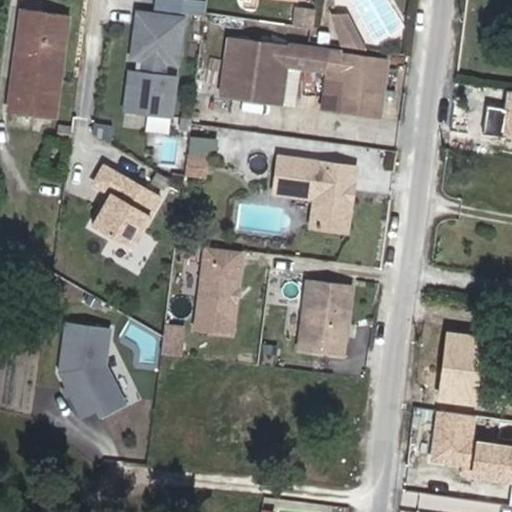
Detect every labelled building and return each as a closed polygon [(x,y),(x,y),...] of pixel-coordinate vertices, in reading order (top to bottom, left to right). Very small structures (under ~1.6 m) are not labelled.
[(178,59),(184,14),(138,8),(133,54),(145,55),(143,70),(130,68),(126,106),(171,111),(176,74),(163,72),(165,58),(178,59)] [(56,120),(67,42),(44,38),(48,12),(25,9),(11,115),(56,120)] [(44,38),(67,42),(70,15),(48,12),(44,38)] [(286,71),(326,77),(327,77),(343,80),(340,107),(380,112),(387,53),(330,45),(231,31),(223,91),(282,99),(286,71)] [(340,107),(343,80),(327,77),(322,105),(340,107)] [(511,91),(505,91),(499,138),(511,139),(511,91)] [(209,145),(189,143),(187,163),(206,165),(209,145)] [(357,162),(279,152),(274,189),(315,194),(312,223),(349,227),(352,199),(347,192),(349,178),(355,178),(357,162)] [(132,242),(161,191),(105,159),(95,179),(112,189),(93,221),(132,242)] [(141,233),(133,251),(114,243),(107,259),(141,273),(155,239),(141,233)] [(243,246),(206,241),(196,325),(234,329),(243,246)] [(345,350),(353,279),(308,274),(302,330),(317,332),(316,346),(345,350)] [(61,366),(83,410),(97,402),(101,409),(125,397),(106,358),(111,323),(67,317),(61,366)] [(165,320),(162,347),(181,349),(184,323),(165,320)] [(317,332),(302,330),(300,345),(316,346),(317,332)] [(488,337),(445,331),(435,408),(477,413),(488,337)] [(261,345),(259,363),(274,365),(275,347),(261,345)] [(210,447),(279,453),(284,385),(234,381),(231,415),(213,413),(210,447)] [(478,418),(435,413),(429,465),(470,470),(469,480),(511,485),(511,447),(475,443),(478,418)] [(184,446),(207,448),(209,429),(186,427),(184,446)]
